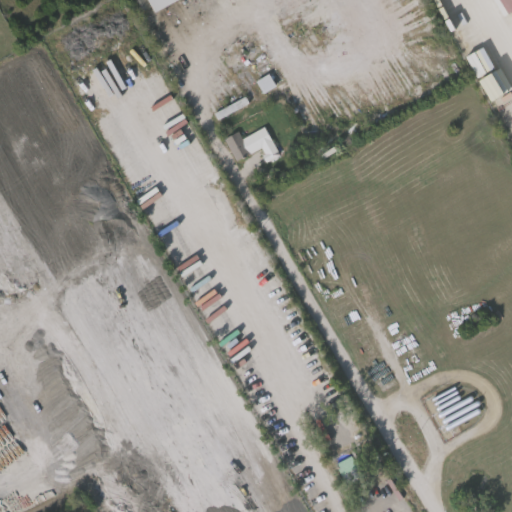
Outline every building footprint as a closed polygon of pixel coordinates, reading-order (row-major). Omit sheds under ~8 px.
[(126,0),(131,12),(143,7),(140,0),(126,0)] [(180,0),(156,14),(148,0),(180,0)] [(251,78),(258,91),(271,84),(264,71),(251,78)] [(259,82),(270,75),(277,86),(266,94),(259,82)] [(258,99),(253,102),(248,96),(253,92),(258,99)] [(244,139),(267,128),(281,157),(268,162),(262,150),(238,161),(227,139),(241,133),(244,139)] [(353,428),(340,434),(334,421),(347,415),(353,428)] [(330,459),(338,479),(356,472),(348,452),(330,459)] [(237,465),(252,457),(273,496),(258,504),(237,465)]
